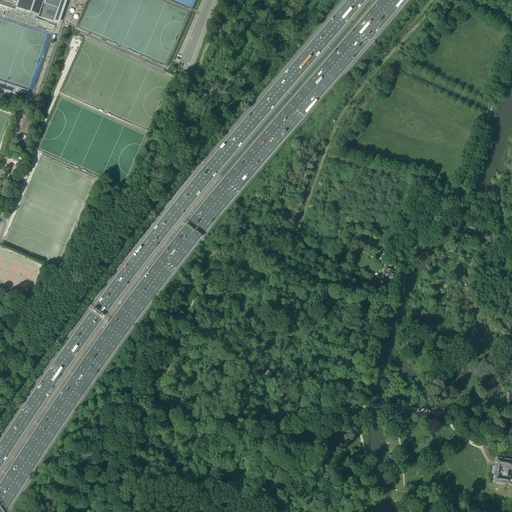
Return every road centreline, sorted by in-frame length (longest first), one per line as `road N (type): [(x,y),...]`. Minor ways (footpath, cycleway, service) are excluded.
road 1 (motorway): [(0,492),(161,261),(383,0)]
road 2 (motorway): [(361,0),(144,257),(0,462)]
road 3 (track): [(287,257),(339,117),(439,0)]
road 4 (track): [(146,436),(265,438),(353,406)]
